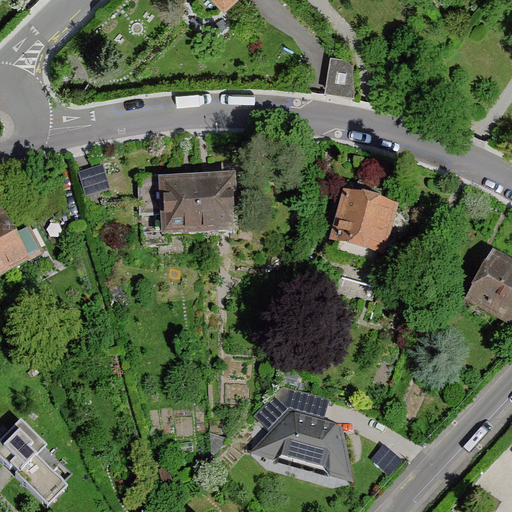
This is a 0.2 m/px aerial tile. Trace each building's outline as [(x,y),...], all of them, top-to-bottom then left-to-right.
[(197,0),(198,2),(205,10),(216,10),(224,2),(221,0),(197,0)] [(349,61),(333,58),(328,92),(356,96),(353,66),(349,61)] [(157,186),(161,186),(161,179),(140,180),(144,248),(160,247),(159,237),(157,186)] [(232,183),(198,185),(201,235),(235,234),(232,183)] [(161,186),(157,186),(159,237),(201,235),(198,185),(161,186)] [(392,213),(348,201),(337,243),(339,244),(379,254),(382,254),(387,236),(392,213)] [(392,213),(387,236),(399,239),(408,235),(410,225),(406,216),(392,213)] [(2,220),(0,221),(0,277),(26,264),(25,263),(13,241),(2,220)] [(28,232),(13,241),(25,263),(40,254),(28,232)] [(379,254),(339,244),(337,256),(376,267),(379,254)] [(511,271),(495,263),(474,301),(508,321),(509,318),(511,313),(511,271)] [(291,419),(322,428),(330,403),(284,391),(272,403),(274,408),(289,412),(291,419)] [(289,412),(274,408),(259,423),(274,437),(291,419),(289,412)] [(338,474),(346,465),(339,433),(322,428),(291,419),(274,437),(269,444),(272,456),(338,474)] [(50,450),(24,424),(0,448),(0,458),(51,511),(71,491),(40,460),(50,450)] [(230,441),(210,436),(212,460),(230,441)]
